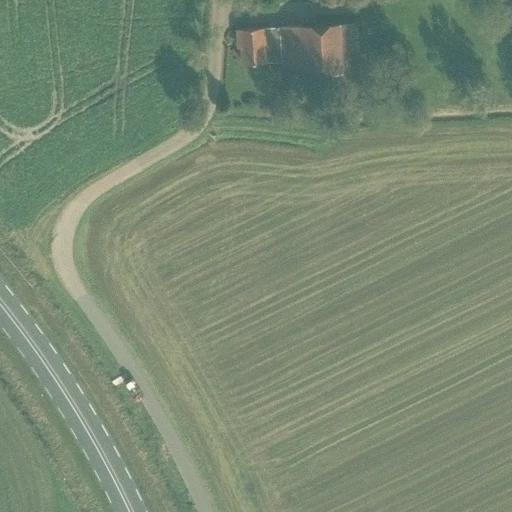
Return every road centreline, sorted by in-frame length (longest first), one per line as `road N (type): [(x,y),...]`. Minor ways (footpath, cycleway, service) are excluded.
road 1 (unclassified): [(60,241),(73,210),(95,191),(200,121),(212,85),(217,0)]
road 2 (track): [(511,128),(294,131),(200,121)]
road 3 (unclassified): [(60,241),(66,275),(133,376),(204,511)]
road 4 (primary): [(130,511),(81,419),(0,303)]
